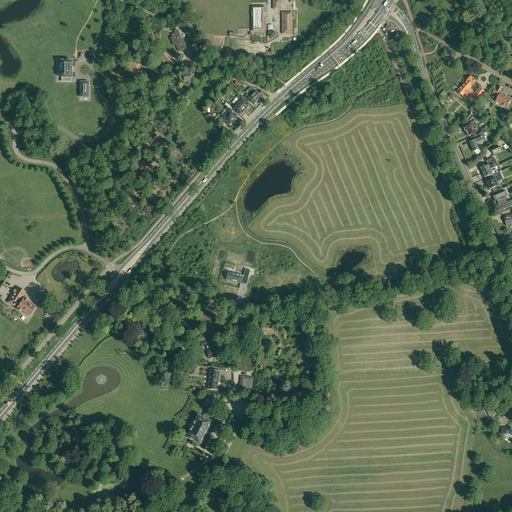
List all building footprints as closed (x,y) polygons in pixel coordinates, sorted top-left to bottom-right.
[(252,7),(252,13),(254,13),(254,16),(252,16),(252,31),(264,31),(264,28),(266,28),(266,19),(264,19),(264,16),(262,16),(262,13),(264,13),(264,7),(252,7)] [(282,25),(282,34),(292,34),(292,12),(282,13),(282,22),(284,22),(284,25),(282,25)] [(173,46),(175,45),(178,51),(186,48),(180,35),(177,29),(174,31),(175,35),(170,38),(173,46)] [(169,61),(163,54),(156,60),(161,65),(165,62),(166,64),(169,61)] [(62,71),(61,71),(61,72),(61,77),(61,78),(62,78),(70,78),(71,78),(72,78),(72,77),(71,77),(71,72),(72,72),(72,67),(72,61),(71,61),(61,61),(61,67),(62,67),(62,71)] [(185,81),(187,81),(191,80),(190,73),(179,76),(180,83),(185,82),(185,81)] [(469,89),(472,86),(476,81),(470,76),(466,81),(467,81),(461,88),(460,87),(458,90),(459,90),(458,91),(462,95),(464,93),(472,101),(474,98),(478,101),(485,92),(480,87),(474,93),(469,89)] [(80,97),(81,97),(88,97),(89,97),(88,97),(89,82),(88,82),(81,82),(80,82),(80,97)] [(496,101),(507,107),(511,99),(500,92),(502,87),(499,85),(496,91),(494,90),(492,93),(498,97),(496,101)] [(250,88),(248,90),(258,101),(260,99),(261,99),(261,98),(262,97),(261,96),(264,94),(261,91),(258,93),(256,91),(254,88),(252,90),(250,88)] [(248,90),(246,92),(248,94),(246,96),(249,98),(255,104),(256,104),(257,103),(257,102),(258,101),(248,90)] [(224,91),(220,96),(223,98),(224,100),(228,95),(226,94),(224,91)] [(237,98),(235,100),(245,110),(247,108),(248,108),(249,107),(249,106),(250,106),(243,100),(241,102),(237,98)] [(244,112),(245,110),(235,100),(233,102),(237,106),(235,108),(241,115),(241,114),(242,114),(243,113),(244,112)] [(228,108),(227,109),(230,112),(228,114),(234,121),(238,116),(231,110),(232,108),(227,103),(225,105),(228,108)] [(234,121),(228,114),(225,117),(224,116),(222,117),(220,115),(215,119),(219,123),(223,120),(224,121),(225,120),(230,125),(231,125),(232,125),(232,124),(232,123),(234,121)] [(475,121),(474,121),(463,126),(464,127),(463,127),(464,129),(465,129),(465,131),(466,131),(473,127),(477,126),(475,121)] [(479,125),(477,126),(473,127),(466,131),(468,136),(475,133),(474,129),(480,127),(479,125)] [(481,132),(479,134),(473,137),(474,140),(470,142),(472,148),(471,148),(473,152),(473,151),(473,152),(479,149),(477,145),(486,141),(484,137),(486,135),(481,132)] [(493,154),(500,151),(498,145),(491,148),(493,154)] [(486,161),(488,164),(481,167),(481,168),(480,169),(481,170),(482,170),(483,172),(496,167),(495,164),(493,165),(491,160),(486,161)] [(485,177),(496,172),(495,170),(497,170),(496,167),(483,172),(483,174),(483,175),(484,176),(485,176),(485,177)] [(499,180),(503,178),(500,172),(491,176),(493,179),(486,182),(490,189),(497,186),(496,183),(500,181),(499,180)] [(505,191),(493,196),(495,201),(497,200),(498,203),(501,211),(511,206),(511,200),(507,202),(504,197),(507,196),(505,191)] [(228,272),(226,280),(241,284),(243,275),(228,272)] [(14,293),(8,302),(29,316),(35,306),(22,298),(25,292),(22,290),(19,287),(19,288),(18,288),(16,290),(15,289),(13,293),(14,293)] [(200,336),(201,342),(202,347),(206,346),(207,350),(208,350),(209,359),(220,357),(218,348),(214,349),(213,345),(214,345),(213,340),(208,341),(207,337),(206,337),(205,335),(200,336)] [(208,389),(218,390),(220,371),(210,370),(208,389)] [(241,376),(239,388),(252,389),(253,377),(241,376)] [(204,418),(198,416),(188,437),(190,438),(190,440),(193,441),(195,441),(200,444),(201,442),(202,441),(204,438),(208,428),(209,428),(211,425),(210,424),(211,422),(209,421),(215,410),(214,409),(215,406),(211,404),(209,407),(208,407),(204,415),(205,415),(204,418)] [(492,406),(484,410),(486,412),(487,412),(490,416),(488,417),(489,418),(497,414),(492,406)] [(511,428),(511,427),(502,427),(502,434),(506,434),(511,438),(510,441),(511,442),(511,428)]
